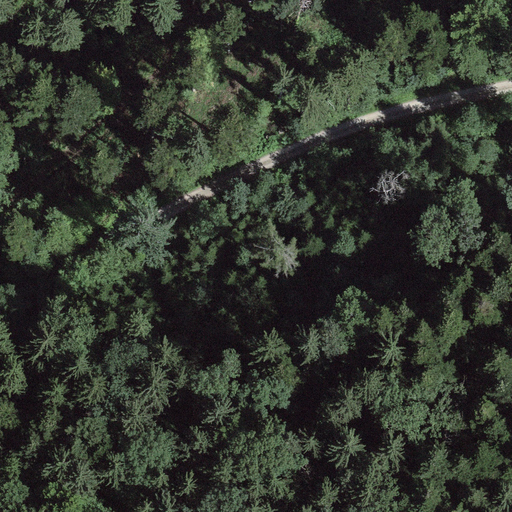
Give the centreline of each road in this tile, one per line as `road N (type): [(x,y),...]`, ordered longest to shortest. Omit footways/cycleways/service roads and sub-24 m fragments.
road 1 (track): [(511,89),(371,120),(305,145),(0,294)]
road 2 (track): [(511,33),(371,120)]
